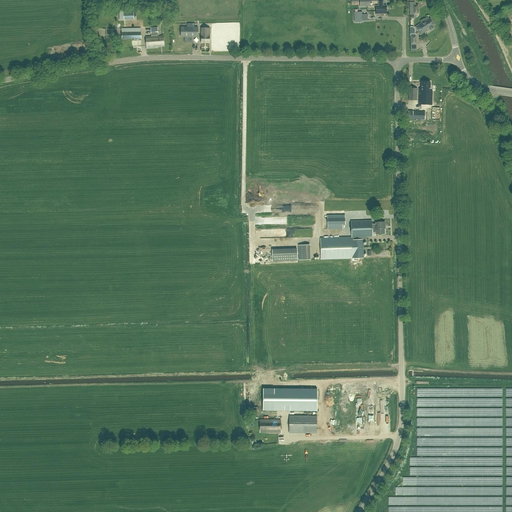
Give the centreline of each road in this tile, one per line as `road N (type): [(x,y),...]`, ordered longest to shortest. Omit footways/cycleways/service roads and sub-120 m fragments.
road 1 (unclassified): [(359,511),(392,455),(400,419),(395,60)]
road 2 (tertiary): [(0,80),(163,57),(395,60)]
